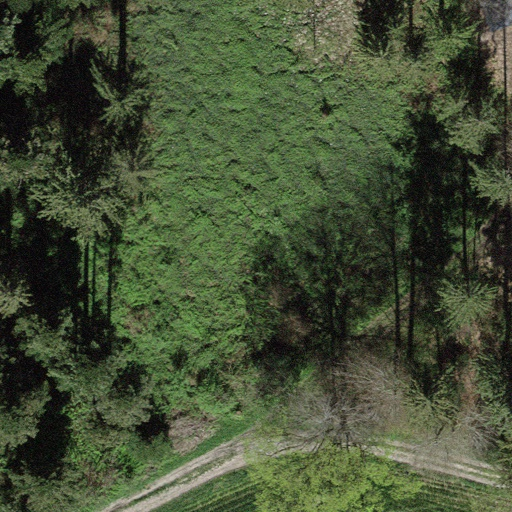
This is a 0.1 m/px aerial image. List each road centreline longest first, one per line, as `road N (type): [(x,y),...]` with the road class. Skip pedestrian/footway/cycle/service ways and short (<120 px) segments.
road 1 (track): [(127,511),(225,460),(288,439),(354,442),(511,481)]
road 2 (track): [(256,446),(511,212)]
